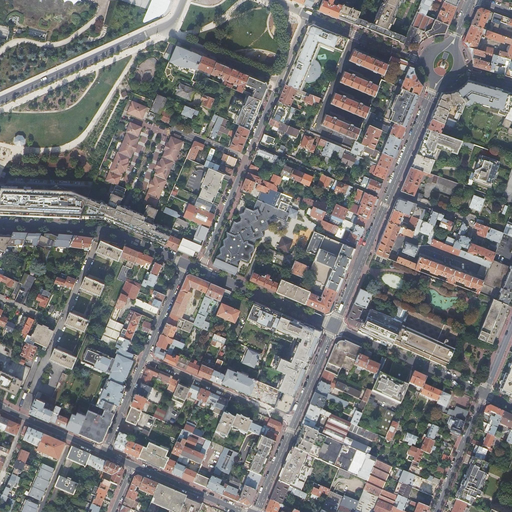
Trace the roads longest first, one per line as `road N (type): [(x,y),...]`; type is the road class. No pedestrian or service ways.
road 1 (secondary): [(0,223),(105,230),(185,263)]
road 2 (tertiary): [(0,101),(167,26)]
road 3 (secondary): [(484,393),(333,326)]
road 4 (residential): [(144,356),(294,421)]
road 5 (secondary): [(200,269),(333,326)]
road 6 (residential): [(386,199),(253,143)]
road 7 (secondary): [(333,326),(386,199)]
road 8 (residential): [(165,133),(143,186),(134,184),(127,179),(148,126)]
road 9 (residential): [(435,511),(484,393)]
road 10 (residential): [(426,61),(307,15)]
road 11 (residential): [(279,80),(175,37),(167,26)]
road 12 (secondary): [(390,190),(437,79)]
road 13 (residential): [(247,158),(200,269)]
